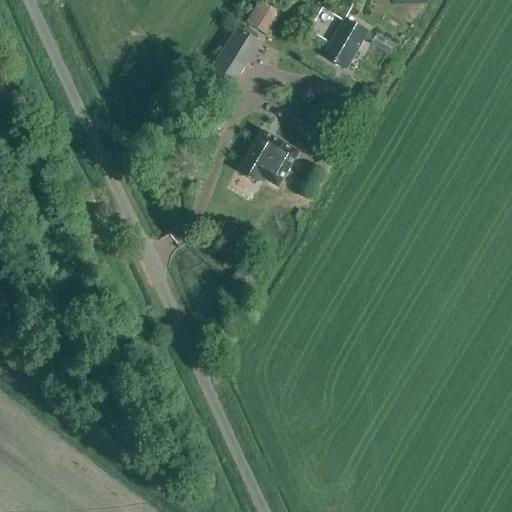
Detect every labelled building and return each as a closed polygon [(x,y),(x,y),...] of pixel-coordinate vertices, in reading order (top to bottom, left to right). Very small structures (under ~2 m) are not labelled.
[(266,37),(279,14),(260,2),(246,25),(266,37)] [(346,71),(367,34),(343,20),(322,57),(346,71)] [(233,88),(246,67),(223,52),(210,73),(233,88)] [(364,88),(358,99),(363,102),(369,91),(364,88)] [(278,191),(299,155),(263,133),(240,172),(257,182),(259,180),(278,191)]
